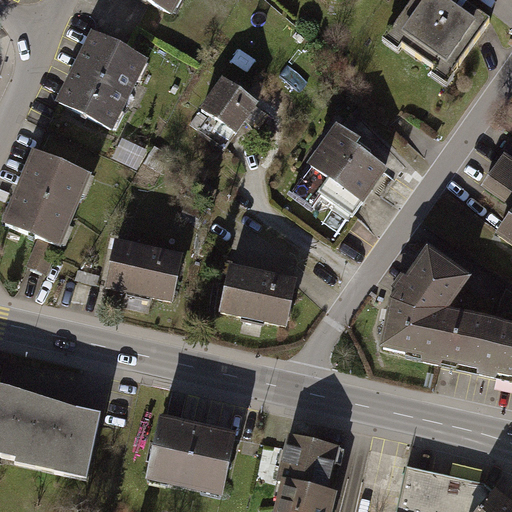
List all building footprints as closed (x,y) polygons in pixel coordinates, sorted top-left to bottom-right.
[(141,0),(173,18),(183,0),(141,0)] [(460,0),(428,0),(401,41),(462,81),(499,25),(460,0)] [(108,40),(79,100),(135,126),(163,67),(108,40)] [(214,90),(195,123),(238,148),(242,141),(257,115),(214,90)] [(337,140),(312,178),(374,218),(399,180),(337,140)] [(126,142),(118,157),(140,169),(148,154),(126,142)] [(51,158),(23,230),(78,250),(105,179),(51,158)] [(511,252),(511,162),(505,158),(482,192),(511,211),(511,212),(493,240),(511,252)] [(129,247),(121,293),(190,304),(198,258),(129,247)] [(511,386),(511,333),(446,319),(470,285),(424,253),(386,307),(375,358),(427,368),(511,386)] [(307,283),(249,274),(243,313),(300,323),(307,283)] [(0,462),(94,480),(106,414),(34,401),(0,394),(0,462)] [(247,433),(175,422),(165,488),(237,499),(247,433)] [(305,445),(297,503),(357,511),(365,511),(374,455),(305,445)] [(400,509),(414,511),(511,511),(511,509),(486,487),(408,469),(400,509)] [(357,511),(297,503),(295,511),(357,511)]
